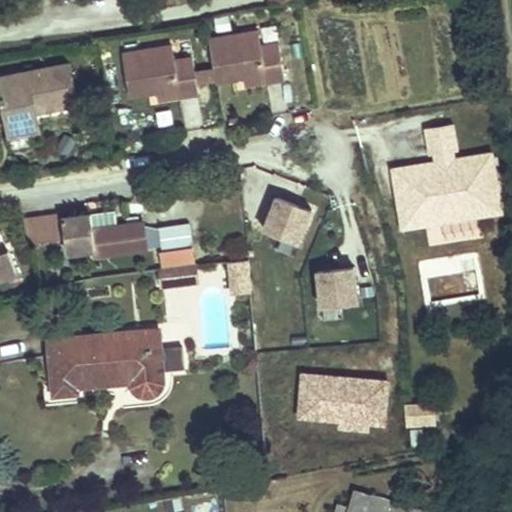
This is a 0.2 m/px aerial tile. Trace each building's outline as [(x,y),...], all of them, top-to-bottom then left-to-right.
[(231,30),(229,16),(215,18),(217,32),(231,30)] [(214,68),(216,80),(244,76),(245,85),(286,78),(280,44),(262,46),(259,31),(210,40),(214,68)] [(159,100),(199,93),(197,83),(195,71),(193,58),(175,61),(173,46),(123,54),(130,96),(157,91),(159,100)] [(70,65),(0,78),(0,94),(10,149),(32,145),(29,133),(26,114),(35,112),(78,104),(70,65)] [(195,71),(197,83),(216,80),(214,68),(195,71)] [(26,114),(29,133),(39,131),(35,112),(26,114)] [(437,161),(438,168),(455,165),(454,159),(455,158),(454,151),(458,150),(454,123),(426,128),(430,155),(434,154),(436,162),(437,161)] [(402,229),(427,225),(425,215),(478,207),(479,217),(503,213),(493,152),(455,158),(454,159),(455,165),(438,168),(437,161),(436,162),(392,169),(402,229)] [(312,209),(278,196),(265,230),(298,243),(312,209)] [(427,225),(479,217),(478,207),(425,215),(427,225)] [(147,249),(147,248),(143,222),(117,226),(115,211),(63,218),(63,215),(24,220),(28,242),(66,237),(68,252),(95,249),(96,256),(147,249)] [(245,259),(245,222),(217,222),(217,260),(245,259)] [(190,223),(158,228),(162,252),(194,247),(190,223)] [(0,278),(17,273),(9,250),(0,252),(0,278)] [(178,284),(197,282),(195,265),(176,267),(178,284)] [(165,286),(178,284),(176,267),(163,268),(165,286)] [(339,341),(326,276),(296,282),(310,347),(339,341)] [(55,394),(78,392),(77,386),(124,382),(123,378),(132,377),(133,386),(137,391),(145,395),(150,395),(154,394),(159,390),(162,385),(163,378),(163,370),(185,368),(183,347),(154,349),(153,331),(50,340),(55,394)] [(385,423),(389,381),(358,378),(353,383),(345,382),(345,377),(303,374),(300,417),(342,420),(343,413),(368,415),(368,422),(385,423)] [(432,424),(431,404),(405,405),(407,425),(432,424)] [(367,429),(368,422),(368,415),(343,413),(342,420),(341,427),(367,429)] [(411,431),(412,447),(424,447),(423,430),(411,431)] [(384,511),(387,503),(388,500),(354,490),(349,507),(338,504),(334,511),(384,511)] [(384,511),(404,511),(405,509),(387,503),(384,511)]
